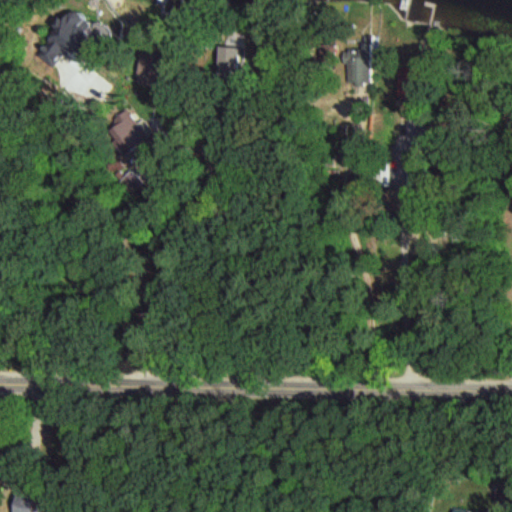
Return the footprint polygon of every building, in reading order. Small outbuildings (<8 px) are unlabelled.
[(377,46),(354,46),(354,84),(377,84),(377,46)] [(412,102),(411,119),(429,119),(430,103),(412,102)] [(117,153),(138,137),(124,119),(103,136),(117,153)] [(427,219),(427,173),(407,173),(407,219),(427,219)] [(67,511),(70,500),(20,491),(15,511),(67,511)]
